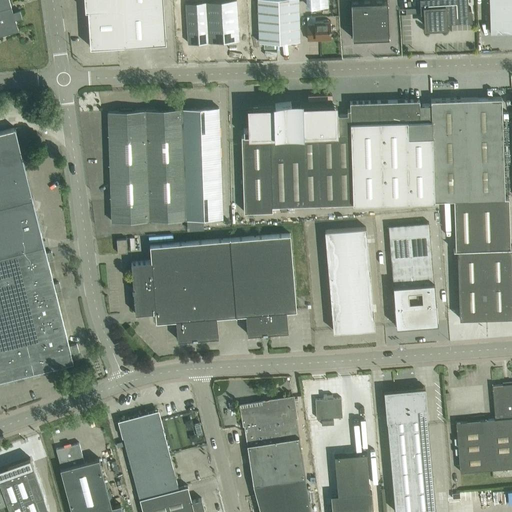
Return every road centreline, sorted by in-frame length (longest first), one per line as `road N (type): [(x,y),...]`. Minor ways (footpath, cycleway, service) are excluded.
road 1 (unclassified): [(62,79),(511,63)]
road 2 (unclassified): [(199,368),(511,347)]
road 3 (unclassified): [(125,383),(90,287),(62,79)]
road 4 (unclassified): [(234,511),(199,368)]
road 5 (unclassified): [(0,427),(125,383)]
